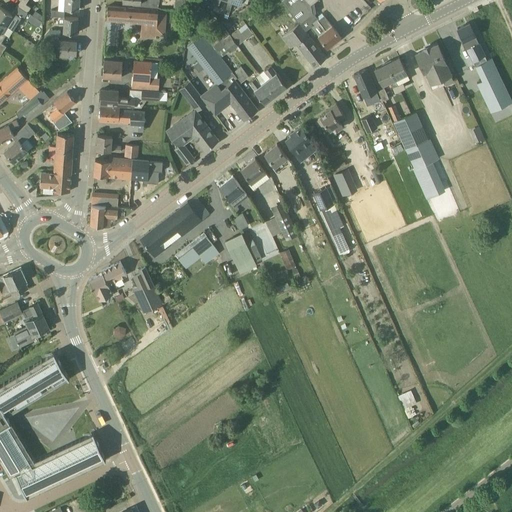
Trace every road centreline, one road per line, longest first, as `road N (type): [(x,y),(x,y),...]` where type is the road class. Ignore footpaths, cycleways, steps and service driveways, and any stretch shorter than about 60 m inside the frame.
road 1 (secondary): [(87,249),(122,234),(332,74),(406,32)]
road 2 (unclassified): [(63,228),(80,198),(95,0)]
road 3 (tertiary): [(129,459),(74,341),(65,272)]
road 4 (residential): [(129,459),(18,511)]
